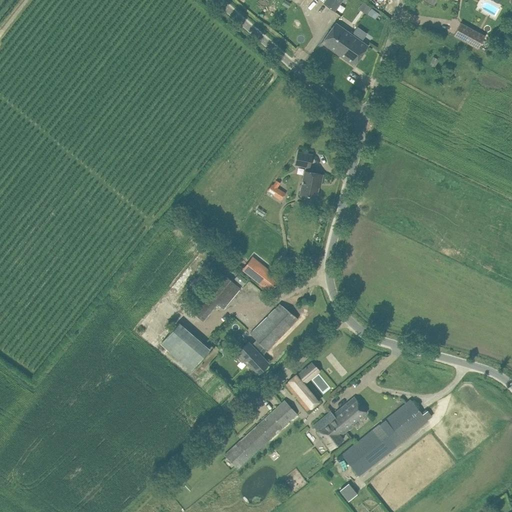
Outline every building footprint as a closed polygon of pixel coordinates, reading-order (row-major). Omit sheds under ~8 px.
[(325,0),(323,3),(333,11),(341,0),(325,0)] [(320,42),(337,54),(351,34),(335,23),(320,42)] [(459,24),(453,36),(477,50),(484,38),(459,24)] [(351,34),(337,54),(353,66),(367,46),(351,34)] [(312,155),(297,152),(295,164),(306,167),(300,194),(316,198),(321,174),(312,172),(313,168),(309,167),(312,155)] [(271,184),(267,191),(274,195),(279,189),(277,188),(280,183),(275,181),(272,185),(271,184)] [(274,275),(273,276),(268,273),(269,271),(259,264),(254,270),(247,264),(242,270),(270,291),(282,275),(277,271),(274,275)] [(240,289),(221,272),(192,308),(189,306),(187,309),(203,321),(218,303),(224,308),(240,289)] [(267,321),(253,334),(253,335),(260,342),(265,337),(266,336),(269,333),(270,333),(271,332),(276,338),(267,347),(270,350),(270,349),(275,354),(274,354),(276,355),(292,340),(293,342),(296,340),(294,338),(297,335),(294,331),(294,332),(289,327),(287,328),(284,331),(278,325),(280,323),(279,321),(278,322),(276,319),(273,316),(269,320),(267,321)] [(160,344),(191,371),(209,350),(178,323),(160,344)] [(233,353),(256,376),(270,362),(247,339),(233,353)] [(296,375),(285,384),(300,401),(308,411),(311,408),(318,402),(310,393),(303,384),(296,375)] [(333,415),(346,432),(353,426),(352,425),(367,413),(354,397),(333,414),(333,415)] [(224,454),(237,469),(297,414),(284,399),(282,400),(281,399),(273,407),(275,408),(224,454)] [(427,420),(411,400),(342,455),(358,476),(427,420)] [(340,436),(346,432),(333,415),(333,414),(331,411),(313,426),(330,449),(343,439),(340,436)] [(348,482),(338,490),(347,501),(357,493),(348,482)]
